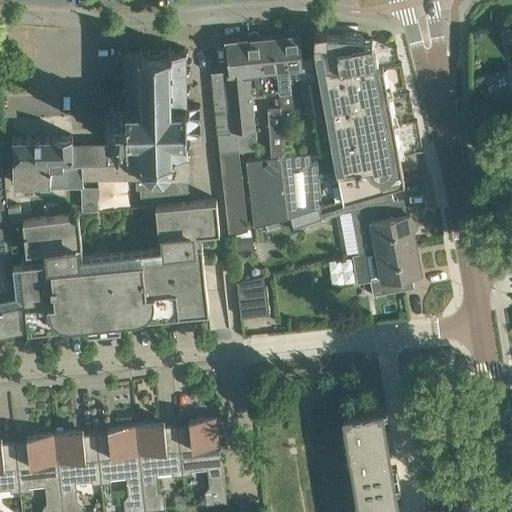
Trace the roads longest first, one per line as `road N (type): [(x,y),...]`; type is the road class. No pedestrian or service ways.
road 1 (residential): [(0,376),(399,336)]
road 2 (unclassified): [(428,511),(399,336)]
road 3 (tertiary): [(511,500),(479,326)]
road 4 (tertiary): [(469,273),(440,109)]
